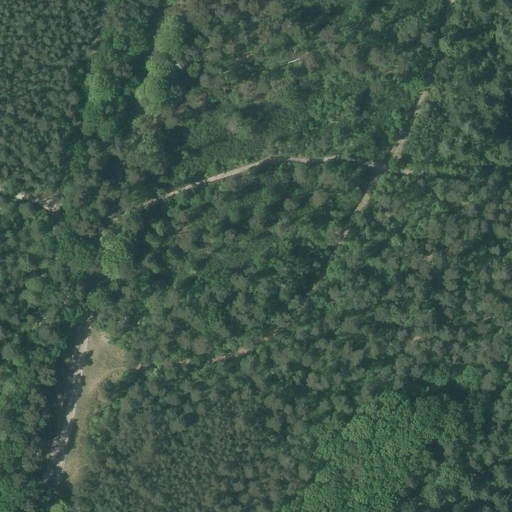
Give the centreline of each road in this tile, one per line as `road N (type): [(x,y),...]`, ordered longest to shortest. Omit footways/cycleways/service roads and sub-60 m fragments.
road 1 (unknown): [(102,233),(166,195),(264,163),(346,158),(463,178),(511,177)]
road 2 (track): [(385,168),(305,296),(219,348),(163,361),(79,357)]
road 3 (track): [(45,511),(103,262),(102,233)]
road 4 (track): [(102,233),(163,0)]
road 5 (track): [(385,168),(428,74),(448,0)]
road 6 (track): [(506,0),(502,48),(489,77),(511,123)]
road 7 (track): [(395,511),(511,454)]
